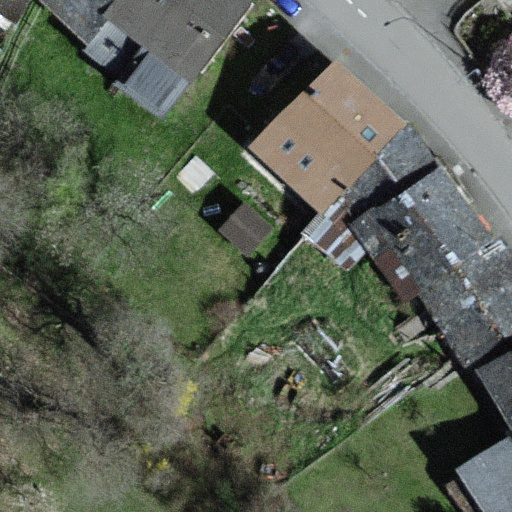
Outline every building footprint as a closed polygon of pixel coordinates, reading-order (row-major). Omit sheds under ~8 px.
[(34,0),(1,0),(25,15),(34,0)] [(56,0),(97,32),(111,14),(122,0),(56,0)] [(257,0),(122,0),(111,14),(158,51),(133,82),(169,110),(257,0)] [(266,144),(331,206),(413,120),(348,59),(266,144)] [(310,228),(353,270),(377,245),(361,222),(450,163),(413,120),(331,206),(310,228)] [(428,291),(504,242),(450,163),(361,222),(377,245),(414,300),(428,291)] [(273,226),(249,205),(228,228),(253,250),(273,226)] [(511,333),(511,241),(431,295),(474,359),(511,333)] [(511,356),(493,366),(511,402),(511,356)] [(497,511),(511,511),(511,441),(472,462),(497,511)]
